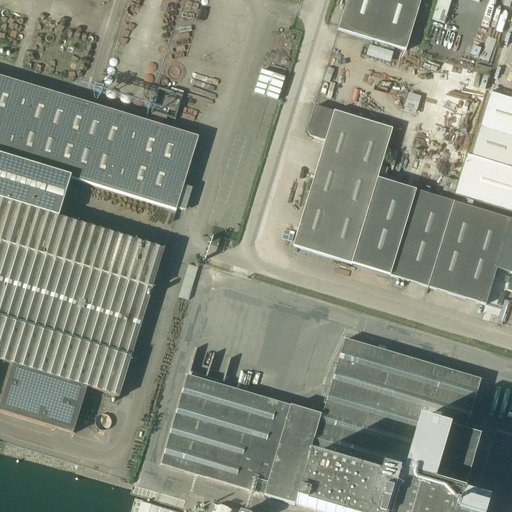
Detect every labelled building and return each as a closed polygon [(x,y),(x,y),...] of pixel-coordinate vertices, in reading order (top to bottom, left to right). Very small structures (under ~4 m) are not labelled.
[(406,51),(421,0),(347,0),(338,31),(406,51)] [(444,24),(451,0),(470,0),(479,3),(480,0),(437,0),(432,20),(444,24)] [(392,63),(395,52),(370,45),(367,56),(392,63)] [(277,101),(285,79),(262,71),(254,94),(277,101)] [(134,350),(164,250),(59,218),(72,176),(176,211),(177,209),(183,211),(186,200),(189,200),(192,189),(184,187),(198,138),(0,78),(0,363),(13,367),(0,409),(0,412),(73,435),(76,427),(87,388),(100,392),(119,398),(130,363),(140,366),(143,353),(134,350)] [(406,106),(417,110),(422,96),(410,93),(406,106)] [(511,100),(491,95),(471,157),(467,156),(454,196),(511,213),(511,100)] [(393,130),(325,109),(315,106),(307,132),(310,137),(325,142),(293,247),(486,306),(497,269),(510,274),(511,265),(511,221),(378,181),(393,130)] [(180,297),(190,300),(198,267),(187,264),(180,297)] [(161,466),(262,496),(317,511),(485,511),(488,504),(462,497),(479,439),(464,435),(480,381),(345,341),(329,392),(322,417),(290,407),(187,377),(161,466)]
